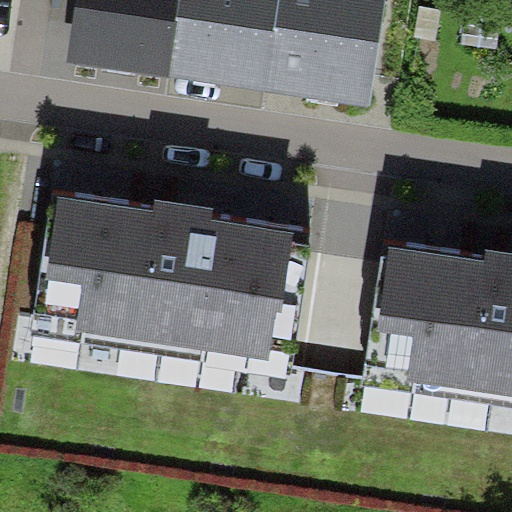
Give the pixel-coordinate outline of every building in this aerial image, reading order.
[(85,0),(78,50),(170,63),(179,0),(85,0)] [(269,78),(280,0),(179,0),(170,63),(269,78)] [(389,0),(280,0),(269,78),(376,93),(389,0)] [(312,227),(55,188),(49,228),(34,329),(290,367),(312,227)] [(511,252),(377,232),(355,374),(511,397),(511,252)]
